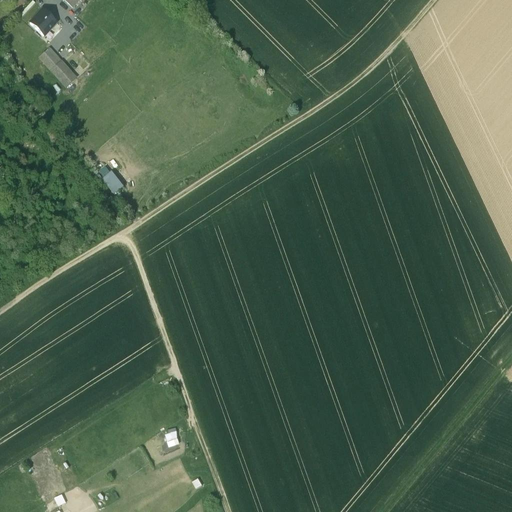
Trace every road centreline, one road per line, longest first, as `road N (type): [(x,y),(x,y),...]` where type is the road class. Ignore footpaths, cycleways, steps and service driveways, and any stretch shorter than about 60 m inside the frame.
road 1 (track): [(434,0),(370,69),(0,310)]
road 2 (track): [(227,511),(133,248),(120,236)]
road 3 (track): [(386,511),(511,359)]
